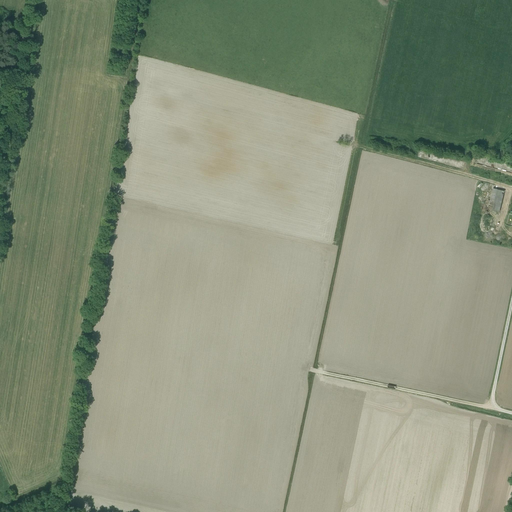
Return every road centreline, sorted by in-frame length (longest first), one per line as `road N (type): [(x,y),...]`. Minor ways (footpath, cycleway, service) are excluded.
road 1 (track): [(0,227),(35,0)]
road 2 (track): [(309,367),(511,414)]
road 3 (track): [(511,184),(356,144)]
